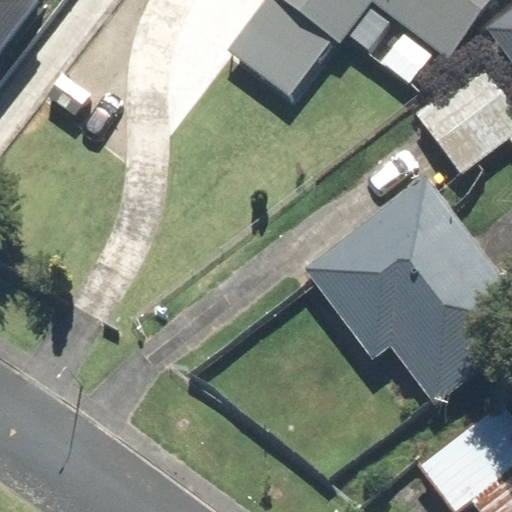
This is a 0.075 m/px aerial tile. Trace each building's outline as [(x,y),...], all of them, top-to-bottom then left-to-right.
[(0,0),(0,60),(31,17),(5,0),(0,0)] [(265,0),(339,57),(370,17),(446,75),(502,0),(265,0)] [(511,26),(488,46),(511,77),(511,26)] [(416,122),(461,183),(511,144),(511,122),(477,76),(416,122)] [(368,374),(386,361),(430,417),(511,353),(511,310),(423,196),(421,197),(420,195),(301,281),(368,374)] [(511,511),(511,421),(506,414),(421,479),(447,511),(511,511)]
